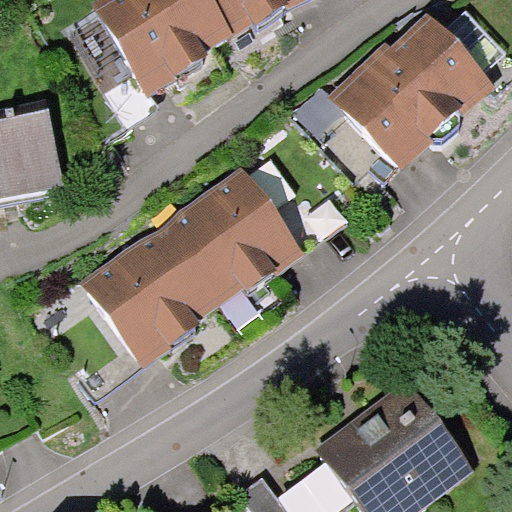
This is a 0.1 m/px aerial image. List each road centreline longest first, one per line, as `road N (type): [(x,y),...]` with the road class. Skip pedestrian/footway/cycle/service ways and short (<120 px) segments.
road 1 (residential): [(433,255),(223,414),(61,511)]
road 2 (residential): [(511,357),(433,255)]
